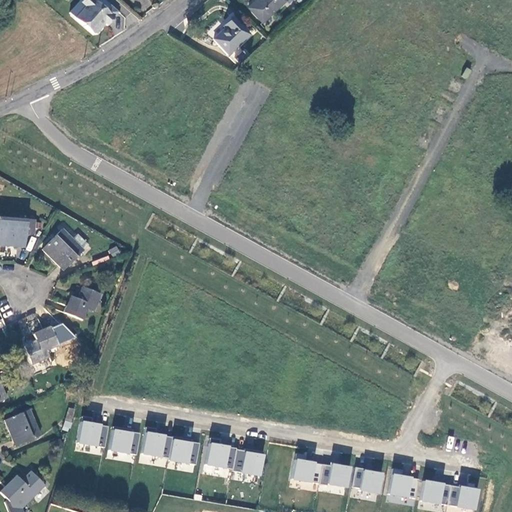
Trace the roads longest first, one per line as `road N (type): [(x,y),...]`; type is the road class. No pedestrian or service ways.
road 1 (residential): [(349,305),(511,9)]
road 2 (residential): [(85,401),(398,457)]
road 3 (residential): [(329,0),(254,68),(257,86),(183,209)]
road 4 (unknown): [(94,403),(91,387),(161,195)]
road 5 (residential): [(183,209),(82,150),(25,97)]
road 6 (residential): [(349,305),(183,209)]
road 7 (unclassified): [(25,97),(101,61),(184,0)]
